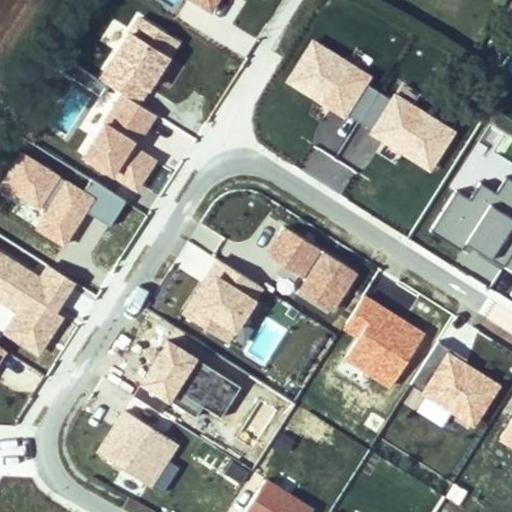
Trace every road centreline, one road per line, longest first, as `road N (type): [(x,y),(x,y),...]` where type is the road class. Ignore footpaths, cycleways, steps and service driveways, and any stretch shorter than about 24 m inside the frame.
road 1 (residential): [(511,323),(261,168),(207,172),(47,432),(58,484),(107,511)]
road 2 (unknown): [(207,172),(305,2)]
